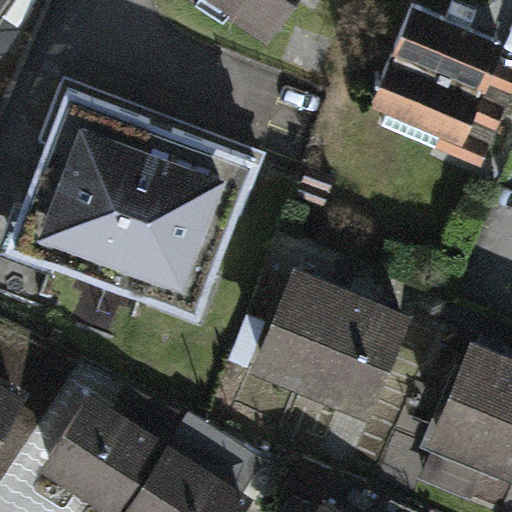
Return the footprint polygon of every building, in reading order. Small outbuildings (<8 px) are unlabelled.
[(0,0),(0,30),(21,0),(0,0)] [(314,0),(218,0),(282,45),(314,0)] [(511,68),(511,57),(418,17),(375,118),(472,160),(511,68)] [(260,158),(71,85),(9,245),(198,317),(260,158)] [(430,316),(310,267),(268,370),(389,418),(430,316)] [(511,351),(484,341),(444,446),(511,471),(511,351)] [(0,458),(33,404),(0,384),(0,458)] [(44,474),(107,511),(136,511),(175,447),(90,397),(44,474)] [(136,511),(250,511),(259,498),(175,447),(136,511)] [(327,511),(353,511),(337,500),(327,511)]
